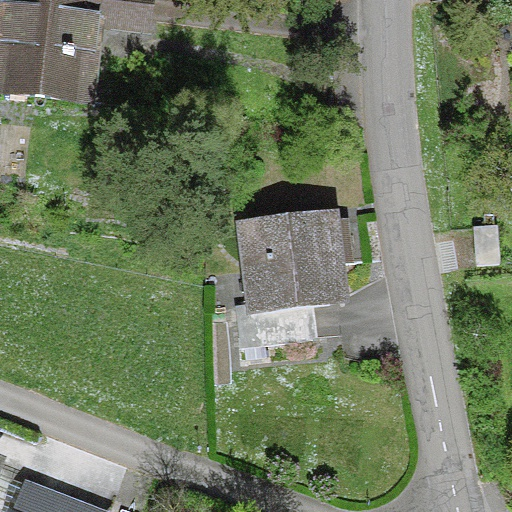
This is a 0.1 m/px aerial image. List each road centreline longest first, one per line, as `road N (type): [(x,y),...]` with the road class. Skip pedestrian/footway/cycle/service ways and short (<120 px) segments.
road 1 (residential): [(461,511),(407,215),(391,0)]
road 2 (residential): [(0,397),(292,511)]
